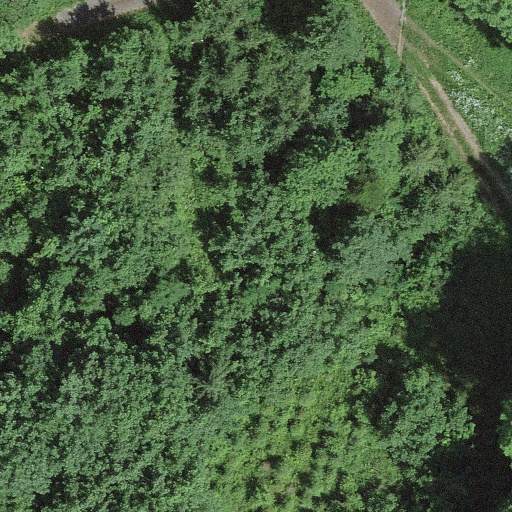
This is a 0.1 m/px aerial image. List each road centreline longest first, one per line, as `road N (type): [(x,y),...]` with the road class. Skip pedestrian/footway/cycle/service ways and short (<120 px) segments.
road 1 (track): [(511,211),(373,0)]
road 2 (track): [(114,0),(0,49)]
